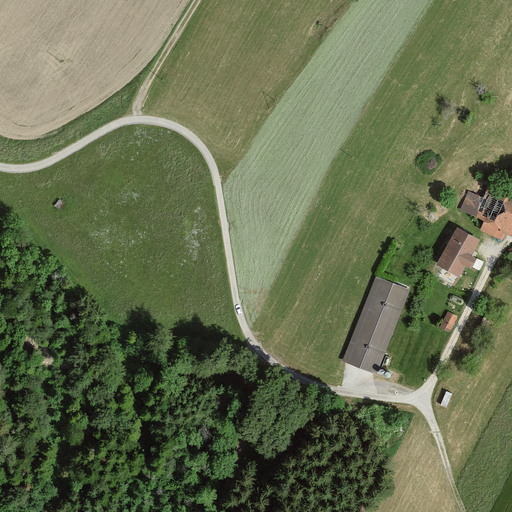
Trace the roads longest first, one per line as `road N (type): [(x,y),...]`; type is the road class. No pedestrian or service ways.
road 1 (track): [(488,270),(431,386),(414,399),(353,395),(306,383),(263,350),(239,310),(217,172),(202,141),(163,119),(112,127),(33,170),(0,165)]
road 2 (track): [(228,511),(263,350)]
road 3 (track): [(195,0),(139,91),(138,123)]
road 4 (track): [(422,393),(465,511)]
